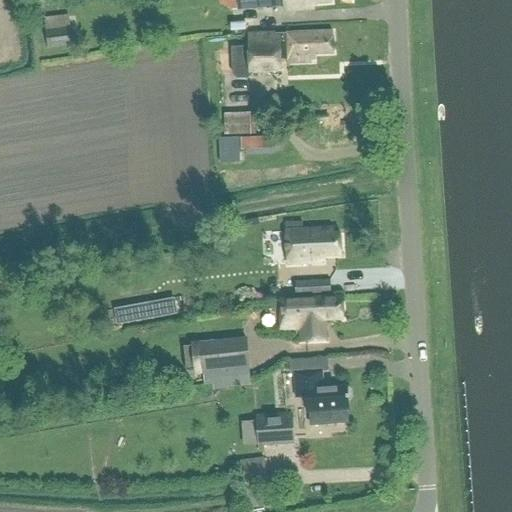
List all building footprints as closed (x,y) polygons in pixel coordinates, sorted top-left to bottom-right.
[(218,0),(219,6),(231,11),(284,7),(285,14),(315,12),(314,5),(331,4),(330,0),(218,0)] [(72,45),(70,32),(68,15),(43,18),(46,38),(47,50),(72,45)] [(311,55),(333,54),(332,32),(286,34),(287,61),(287,64),(311,63),(311,55)] [(251,34),(251,47),(232,48),(233,75),(237,79),(248,79),(250,74),(281,74),(281,61),(287,61),(286,34),(251,34)] [(218,130),(246,130),(246,115),(217,115),(218,130)] [(341,257),(340,235),(327,235),(327,229),(286,230),(288,266),(322,264),(321,258),(341,257)] [(329,293),(328,280),(295,282),(296,295),(329,293)] [(325,342),(324,329),(324,322),(343,321),(342,299),(278,302),(280,330),(299,330),(299,343),(325,342)] [(246,339),(199,344),(199,342),(191,342),(192,346),(184,347),(186,373),(194,372),(194,374),(203,373),(249,368),(246,339)] [(306,413),(309,413),(310,425),(331,424),(350,423),(349,410),(348,386),(323,388),(322,372),(294,374),(295,396),(305,396),(306,413)] [(295,444),(292,415),(256,418),(258,447),(295,444)] [(265,473),(242,476),(244,492),(267,489),(265,473)]
